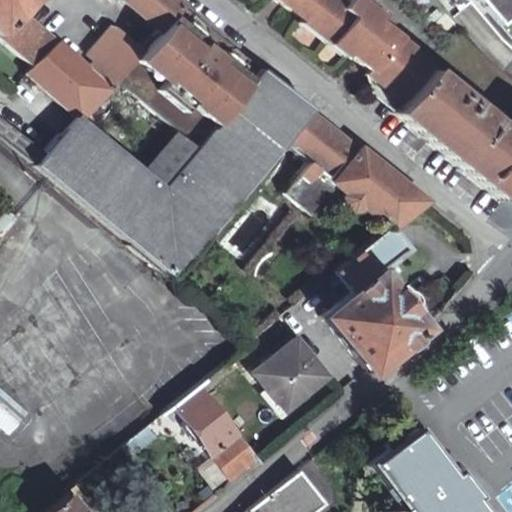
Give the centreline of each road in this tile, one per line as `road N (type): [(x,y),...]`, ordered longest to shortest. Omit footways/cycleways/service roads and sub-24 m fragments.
road 1 (residential): [(197,0),(509,254)]
road 2 (residential): [(509,254),(442,326),(215,511)]
